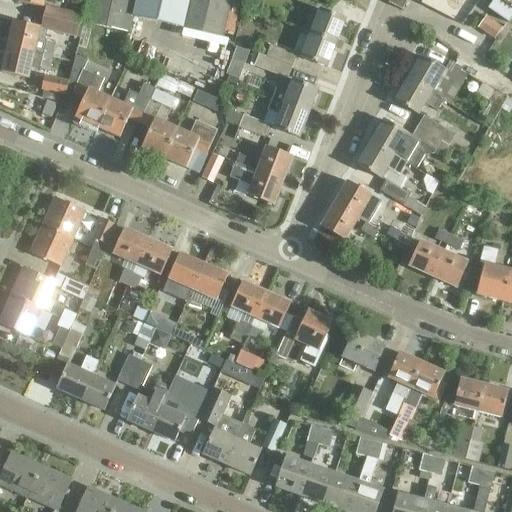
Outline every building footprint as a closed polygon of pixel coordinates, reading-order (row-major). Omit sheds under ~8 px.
[(44,0),(17,0),(17,3),(42,9),(44,0)] [(135,0),(89,0),(84,24),(128,34),(132,18),(135,0)] [(188,0),(135,0),(132,18),(182,30),(188,0)] [(188,0),(182,30),(221,39),(229,0),(188,0)] [(388,0),(387,3),(402,10),(406,0),(388,0)] [(511,0),(493,0),(488,9),(508,23),(511,16),(511,0)] [(43,19),(52,21),(78,27),(81,17),(46,9),(43,19)] [(319,10),(310,34),(336,44),(345,20),(319,10)] [(477,28),(494,39),(501,29),(485,17),(477,28)] [(76,37),(78,27),(52,21),(50,31),(76,37)] [(12,22),(6,48),(43,57),(46,41),(37,38),(39,29),(12,22)] [(336,44),(310,34),(300,59),(326,69),(336,44)] [(270,46),(265,57),(291,67),(296,56),(270,46)] [(43,57),(6,48),(0,73),(28,80),(30,69),(48,73),(51,59),(43,57)] [(287,80),(291,67),(265,57),(258,55),(253,67),(287,80)] [(421,57),(408,78),(432,93),(445,71),(421,57)] [(74,120),(96,129),(110,100),(97,94),(103,80),(82,71),(72,94),(84,99),(74,120)] [(64,95),(67,82),(42,77),(40,91),(64,95)] [(418,116),(425,104),(437,111),(444,100),(432,93),(408,78),(394,102),(418,116)] [(275,89),(271,101),(308,115),(318,91),(291,81),(286,94),(275,89)] [(501,109),(507,98),(483,84),(476,95),(501,109)] [(139,124),(150,101),(155,90),(143,85),(138,96),(128,91),(122,105),(110,100),(96,129),(119,140),(128,119),(139,124)] [(142,150),(163,159),(176,130),(164,125),(170,110),(150,101),(139,124),(151,129),(142,150)] [(277,113),(278,114),(273,129),(299,139),(308,115),(271,101),(268,110),(277,113)] [(264,138),(269,127),(243,116),(239,128),(264,138)] [(423,116),(417,128),(441,142),(448,130),(423,116)] [(370,143),(406,164),(418,144),(405,136),(406,134),(383,121),(370,143)] [(176,130),(163,159),(186,170),(195,150),(206,154),(216,131),(195,122),(189,136),(176,130)] [(435,153),(441,142),(417,128),(410,139),(435,153)] [(406,164),(370,143),(357,165),(380,179),(387,168),(400,175),(406,164)] [(265,147),(256,172),(282,182),(292,158),(265,147)] [(239,154),(236,163),(249,168),(252,160),(239,154)] [(245,177),(249,168),(236,163),(232,172),(245,177)] [(282,182),(256,172),(246,197),(272,207),(282,182)] [(402,205),(409,194),(385,181),(379,192),(402,205)] [(334,204),(357,218),(370,196),(347,182),(334,204)] [(54,199),(42,227),(72,240),(84,212),(54,199)] [(357,218),(334,204),(320,228),(343,242),(357,218)] [(370,214),(365,222),(377,229),(382,221),(370,214)] [(116,226),(100,219),(91,239),(95,240),(87,256),(99,262),(116,226)] [(372,237),(377,229),(365,222),(361,231),(372,237)] [(72,240),(42,227),(30,254),(60,267),(72,240)] [(112,254),(136,265),(148,240),(123,229),(112,254)] [(435,239),(447,244),(452,235),(439,229),(435,239)] [(452,235),(447,244),(460,250),(464,241),(452,235)] [(148,240),(136,265),(160,276),(171,251),(148,240)] [(407,267),(431,278),(443,253),(418,242),(407,267)] [(476,295),(503,303),(511,272),(494,267),(498,251),(483,247),(479,263),(483,265),(476,295)] [(443,253),(431,278),(455,288),(466,264),(443,253)] [(168,279),(192,290),(203,265),(179,254),(168,279)] [(203,265),(192,290),(215,301),(227,276),(203,265)] [(23,269),(10,296),(40,310),(53,282),(23,269)] [(127,285),(133,273),(125,269),(119,281),(127,285)] [(511,271),(511,272),(503,303),(511,304),(511,271)] [(141,277),(133,273),(127,285),(136,289),(141,277)] [(82,300),(87,289),(65,279),(60,290),(82,300)] [(231,308),(254,318),(265,293),(242,283),(231,308)] [(172,300),(185,306),(189,297),(176,291),(172,300)] [(265,293),(254,318),(278,328),(289,304),(265,293)] [(40,310),(10,296),(0,318),(0,325),(28,338),(40,310)] [(79,310),(90,315),(96,301),(85,296),(79,310)] [(185,306),(197,312),(201,302),(189,297),(185,306)] [(64,310),(60,318),(72,324),(76,315),(64,310)] [(324,336),(330,323),(305,312),(301,321),(293,317),(274,357),(284,362),(294,340),(306,346),(299,361),(313,368),(327,338),(324,336)] [(57,326),(69,331),(72,324),(60,318),(57,326)] [(247,335),(252,325),(239,320),(235,329),(247,335)] [(134,345),(145,351),(155,329),(143,324),(134,345)] [(264,331),(252,325),(247,335),(260,341),(264,331)] [(70,361),(82,335),(70,330),(58,356),(70,361)] [(372,372),(383,347),(353,333),(341,358),(372,372)] [(397,353),(386,378),(396,383),(401,385),(409,388),(409,389),(411,385),(420,364),(397,353)] [(116,381),(127,387),(139,362),(127,356),(116,381)] [(150,367),(139,362),(127,387),(139,392),(150,367)] [(409,389),(402,404),(414,409),(421,394),(431,398),(437,385),(442,373),(420,364),(411,385),(409,389)] [(80,401),(87,385),(91,376),(67,365),(56,390),(80,401)] [(91,376),(87,385),(80,401),(103,412),(114,386),(91,376)] [(453,405),(477,411),(483,385),(460,379),(453,405)] [(137,397),(126,421),(150,432),(161,407),(170,388),(157,382),(148,402),(137,397)] [(395,385),(384,410),(397,416),(402,404),(409,389),(409,388),(401,385),(396,383),(395,385)] [(483,385),(477,411),(501,418),(508,391),(483,385)] [(342,410),(348,412),(342,425),(353,430),(370,393),(353,386),(342,410)] [(161,407),(150,432),(174,443),(185,418),(173,413),(182,393),(170,388),(161,407)] [(197,419),(209,393),(198,388),(186,413),(197,419)] [(201,455),(225,466),(243,426),(220,415),(226,400),(215,395),(204,421),(214,425),(201,455)] [(397,416),(389,434),(400,439),(409,421),(414,409),(402,404),(397,416)] [(273,452),(284,427),(272,421),(261,447),(273,452)] [(317,444),(321,428),(311,425),(306,442),(317,444)] [(465,459),(470,441),(469,441),(473,428),(463,425),(460,439),(457,438),(453,455),(465,459)] [(243,426),(225,466),(249,476),(260,451),(247,446),(254,430),(243,426)] [(329,447),(333,431),(321,428),(317,444),(329,447)] [(482,431),(473,428),(469,441),(470,441),(479,444),(482,431)] [(356,454),(366,457),(370,441),(360,438),(356,454)] [(370,441),(366,457),(378,460),(383,444),(370,441)] [(511,447),(502,445),(497,466),(510,470),(511,461),(511,447)] [(0,478),(0,484),(27,497),(41,467),(11,454),(0,478)] [(419,470),(429,473),(433,457),(423,454),(419,470)] [(446,460),(433,457),(429,473),(441,476),(446,460)] [(275,488),(299,497),(310,466),(286,458),(275,488)] [(323,505),(334,474),(310,466),(299,497),(323,505)] [(41,467),(27,497),(56,510),(70,480),(41,467)] [(467,483),(478,485),(482,469),(472,467),(467,483)] [(482,469),(478,485),(490,489),(495,473),(482,469)] [(347,511),(358,483),(334,474),(323,505),(341,511),(347,511)] [(358,483),(347,511),(374,511),(382,491),(358,483)] [(76,511),(112,511),(117,502),(87,488),(76,511)] [(419,511),(422,501),(397,495),(392,511),(419,511)] [(445,511),(446,508),(422,501),(419,511),(445,511)] [(140,511),(117,502),(112,511),(140,511)]
